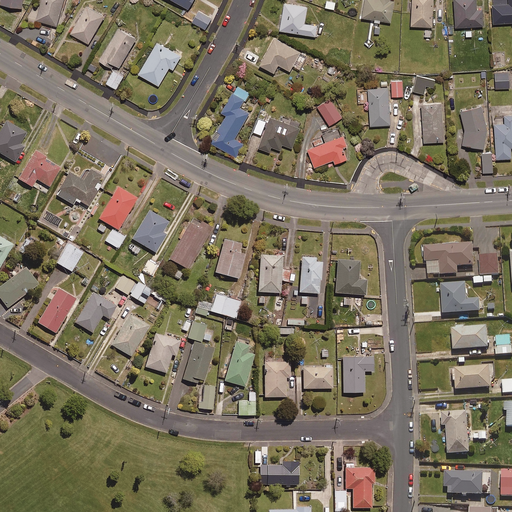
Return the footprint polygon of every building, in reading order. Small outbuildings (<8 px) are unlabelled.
[(61,0),(39,0),(37,9),(31,8),(28,20),(33,21),(34,18),(55,23),(61,0)] [(307,4),(285,0),(283,0),(278,27),(315,34),(317,23),(303,21),(307,4)] [(374,18),(374,20),(380,21),(380,19),(390,20),(393,0),(363,0),(361,16),(374,18)] [(411,0),(410,23),(431,24),(432,0),(411,0)] [(475,0),(453,0),(455,25),(483,23),(482,6),(476,7),(475,0)] [(511,20),(511,22),(511,21),(511,0),(491,0),(492,20),(511,20)] [(103,12),(85,2),(69,31),(87,41),(103,12)] [(211,16),(196,7),(190,17),(205,26),(211,16)] [(136,33),(117,23),(97,57),(116,68),(136,33)] [(300,49),(273,35),(258,62),(273,70),(277,62),(289,69),(300,49)] [(181,52),(156,38),(137,71),(158,83),(168,65),(172,67),(181,52)] [(120,74),(109,69),(102,83),(112,88),(120,74)] [(508,71),(494,71),(495,87),(509,86),(508,71)] [(434,78),(417,74),(413,90),(423,92),(425,84),(433,85),(434,78)] [(401,79),(390,80),(391,95),(402,94),(401,79)] [(249,110),(238,104),(242,98),(245,99),(249,91),(237,84),(233,90),(232,89),(220,109),(225,112),(210,140),(235,155),(242,142),(233,137),(249,110)] [(388,85),(359,86),(360,102),(368,102),(369,123),(390,122),(389,109),(391,109),(391,101),(389,101),(388,85)] [(342,115),(329,96),(316,104),(329,123),(342,115)] [(443,139),(441,102),(421,103),(424,140),(443,139)] [(484,145),(487,128),(481,103),(459,108),(464,129),(461,142),(484,145)] [(510,145),(511,144),(511,112),(504,113),(505,121),(493,121),(496,157),(511,156),(510,145)] [(291,117),(289,121),(268,113),(266,119),(258,116),(253,130),(262,133),(258,145),(269,149),(271,144),(280,147),(281,142),(291,145),(300,120),(291,117)] [(24,130),(4,118),(0,123),(0,151),(14,159),(23,144),(18,141),(24,130)] [(346,143),(342,132),(307,146),(314,165),(332,157),(334,161),(346,156),(341,145),(346,143)] [(44,154),(33,147),(16,175),(31,184),(35,177),(48,184),(59,165),(43,156),(44,154)] [(491,151),(481,151),(482,171),(492,170),(491,151)] [(99,172),(87,166),(81,177),(67,169),(54,193),(72,202),(74,197),(87,204),(99,181),(95,180),(99,172)] [(135,194),(115,183),(97,216),(117,227),(135,194)] [(167,219),(147,207),(130,236),(154,250),(165,232),(161,229),(167,219)] [(211,224),(191,214),(168,256),(187,267),(211,224)] [(80,228),(74,224),(67,236),(73,240),(80,228)] [(124,235),(111,227),(104,239),(117,247),(124,235)] [(0,261),(11,241),(0,234),(0,261)] [(240,241),(223,236),(214,270),(237,276),(243,251),(238,250),(240,241)] [(81,249),(66,240),(54,260),(70,269),(81,249)] [(474,264),(472,242),(424,246),(425,261),(427,260),(428,275),(457,273),(457,265),(474,264)] [(281,253),(259,252),(256,289),(279,291),(280,279),(288,279),(288,268),(280,267),(281,253)] [(314,255),(300,254),(298,290),(319,291),(321,260),(314,259),(314,255)] [(499,274),(497,254),(479,255),(481,276),(473,277),(474,283),(492,282),(491,274),(499,274)] [(358,258),(336,257),(334,291),(364,293),(365,278),(357,277),(358,258)] [(157,264),(147,259),(142,269),(152,274),(157,264)] [(37,282),(24,264),(0,282),(0,297),(6,306),(37,282)] [(133,280),(121,274),(114,286),(126,293),(133,280)] [(151,288),(137,280),(129,293),(143,301),(151,288)] [(467,299),(466,282),(441,284),(443,313),(480,310),(479,298),(467,299)] [(74,296),(56,286),(36,320),(54,331),(74,296)] [(153,286),(150,292),(164,300),(167,294),(153,286)] [(115,304),(91,290),(73,320),(91,330),(101,313),(107,317),(115,304)] [(226,314),(234,317),(240,299),(215,292),(212,302),(198,298),(194,311),(206,315),(208,309),(210,309),(226,314)] [(340,297),(341,305),(343,304),(343,307),(347,306),(347,304),(350,304),(349,297),(340,297)] [(147,323),(127,311),(109,342),(129,354),(147,323)] [(234,317),(226,314),(222,327),(230,330),(234,317)] [(191,322),(183,319),(181,328),(188,330),(187,336),(195,339),(184,379),(197,382),(198,377),(203,378),(213,343),(209,342),(211,333),(205,332),(207,322),(192,318),(191,322)] [(488,347),(487,325),(452,327),(453,348),(488,347)] [(178,338),(154,331),(144,365),(165,371),(170,352),(174,353),(178,338)] [(383,334),(361,335),(362,341),(356,341),(357,352),(371,352),(371,348),(384,347),(383,334)] [(510,335),(495,336),(497,354),(511,353),(510,335)] [(248,343),(233,339),(222,379),(244,384),(253,352),(246,350),(248,343)] [(372,369),(371,353),(341,354),(343,390),(363,390),(362,369),(372,369)] [(289,375),(288,359),(262,360),(263,395),(285,394),(285,375),(289,375)] [(302,387),(331,386),(331,362),(323,363),(323,365),(302,365),(302,387)] [(490,386),(489,365),(455,367),(456,388),(490,386)] [(511,392),(511,379),(502,380),(503,392),(511,392)] [(213,384),(202,383),(199,406),(211,408),(213,384)] [(254,413),(254,400),(238,399),(237,413),(254,413)] [(468,440),(468,433),(466,410),(441,412),(442,424),(446,424),(448,453),(469,451),(468,440)] [(486,432),(468,433),(468,440),(486,439),(486,432)] [(289,483),(297,483),(298,459),(279,459),(279,463),(260,463),(260,482),(282,483),(282,486),(289,486),(289,483)] [(373,465),(343,465),(343,486),(352,486),(352,506),(370,506),(370,481),(373,481),(373,465)] [(511,469),(501,470),(501,495),(511,495),(511,469)] [(467,495),(467,493),(482,494),(483,472),(444,471),(444,486),(448,486),(448,493),(462,493),(462,495),(467,495)] [(345,489),(333,489),(334,510),(345,510),(345,489)]
